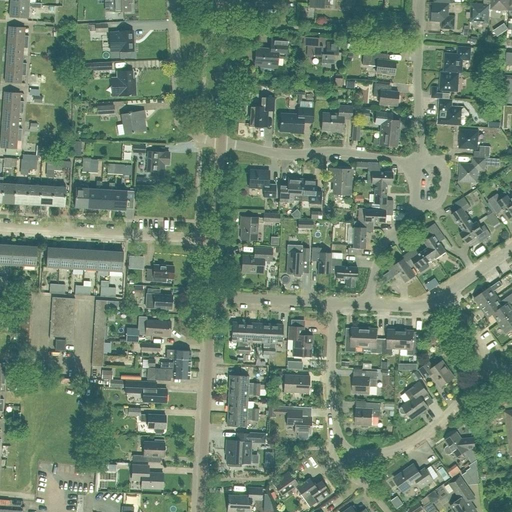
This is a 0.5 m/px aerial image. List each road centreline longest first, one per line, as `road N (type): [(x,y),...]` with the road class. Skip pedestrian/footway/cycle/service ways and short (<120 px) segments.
road 1 (residential): [(334,302),(331,405),(335,440),(348,455),(392,451),(421,435),(485,368)]
road 2 (residential): [(214,242),(0,226)]
road 3 (unclassified): [(199,511),(212,297)]
road 4 (residential): [(408,165),(221,142)]
road 5 (residential): [(221,142),(193,135),(177,114),(170,0)]
road 6 (residential): [(221,142),(229,0)]
road 7 (residential): [(212,297),(334,302)]
